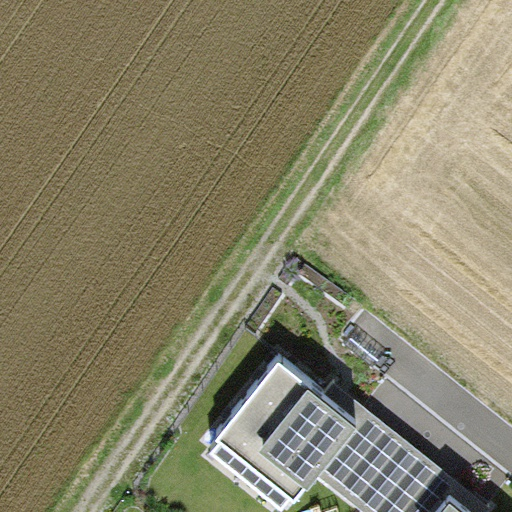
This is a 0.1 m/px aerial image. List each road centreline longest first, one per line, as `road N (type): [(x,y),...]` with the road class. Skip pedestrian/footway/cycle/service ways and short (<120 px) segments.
road 1 (track): [(430,0),(82,511)]
road 2 (residential): [(511,447),(368,333)]
